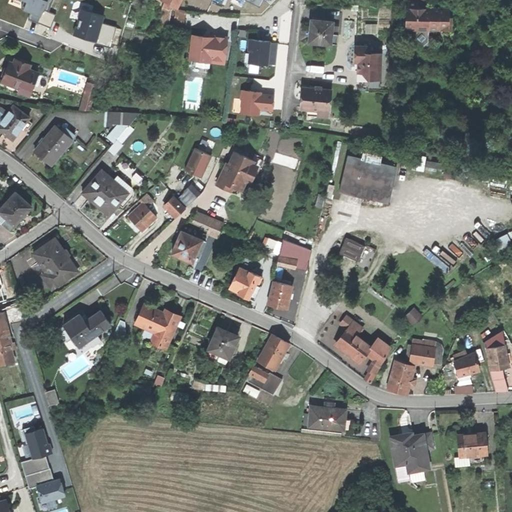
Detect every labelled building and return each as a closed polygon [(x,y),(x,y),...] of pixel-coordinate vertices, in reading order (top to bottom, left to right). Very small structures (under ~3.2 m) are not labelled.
[(30,17),(38,20),(42,9),(49,12),(53,0),(22,0),(24,1),(21,9),(31,13),(28,19),(29,20),(30,17)] [(240,0),(262,12),(268,0),(240,0)] [(429,40),(429,29),(439,30),(439,27),(448,27),(452,24),(452,18),(449,15),(449,9),(429,9),(429,10),(423,10),(418,9),(419,3),(407,2),(406,28),(412,28),(416,32),(413,36),(413,40),(421,49),(429,40)] [(56,14),(49,12),(42,9),(38,20),(37,23),(51,28),(56,14)] [(85,37),(96,41),(97,41),(102,23),(104,16),(81,9),(74,34),(85,37)] [(310,41),(339,44),(339,34),(332,34),(333,22),(322,21),(313,20),(310,41)] [(97,41),(96,41),(95,43),(111,47),(116,27),(102,23),(97,41)] [(211,62),(224,63),(228,38),(213,36),(213,38),(209,37),(193,35),(190,59),(193,59),(192,65),(210,67),(211,62)] [(267,63),(270,42),(270,41),(262,40),(249,39),(248,50),(250,50),(249,63),(267,65),(267,63)] [(270,42),(267,63),(276,64),(278,43),(270,42)] [(359,78),(381,79),(382,53),(371,53),(371,46),(356,46),(355,61),(359,61),(359,67),(359,78)] [(20,88),(30,92),(37,73),(28,69),(30,65),(15,59),(14,62),(14,64),(10,62),(2,82),(20,88)] [(97,87),(86,84),(80,111),(90,111),(97,87)] [(329,117),(331,91),(319,90),(305,88),(303,109),(308,109),(308,115),(329,117)] [(261,92),(242,90),(241,99),(243,99),(241,113),(261,115),(261,109),(273,110),(274,95),(262,94),(260,94),(261,92)] [(23,125),(28,119),(29,117),(14,105),(8,113),(0,122),(0,130),(3,132),(12,140),(23,125)] [(117,112),(105,112),(105,113),(104,124),(116,125),(117,112)] [(129,125),(139,113),(117,112),(116,125),(129,125)] [(33,123),(28,119),(23,125),(28,129),(33,123)] [(117,140),(129,125),(116,125),(107,137),(114,143),(117,140)] [(134,129),(129,125),(117,140),(121,144),(134,129)] [(51,165),(72,140),(63,133),(55,126),(44,139),(41,143),(34,151),(41,157),(51,165)] [(63,133),(72,140),(75,136),(67,129),(63,133)] [(111,146),(108,149),(114,155),(123,145),(121,144),(117,140),(114,143),(111,146)] [(211,156),(195,148),(185,170),(195,174),(201,177),(211,156)] [(254,160),(235,151),(229,165),(225,172),(223,171),(216,185),(230,191),(232,186),(240,190),(245,180),(252,180),(254,175),(256,176),(264,161),(256,157),(254,160)] [(363,152),(361,158),(379,162),(380,155),(363,152)] [(379,162),(361,158),(347,155),(339,191),(360,196),(388,202),(396,166),(379,162)] [(105,205),(112,212),(122,200),(129,193),(113,180),(102,170),(82,193),(91,200),(101,209),(105,205)] [(129,193),(122,200),(126,204),(133,196),(134,194),(134,192),(134,190),(132,188),(117,176),(113,180),(129,193)] [(185,191),(194,201),(200,195),(191,185),(185,191)] [(15,192),(0,209),(0,212),(7,219),(3,224),(10,230),(21,218),(22,219),(26,213),(31,206),(24,199),(15,192)] [(140,199),(143,203),(151,211),(157,205),(146,193),(140,199)] [(164,205),(169,211),(172,213),(176,218),(185,209),(173,197),(164,205)] [(151,211),(143,203),(128,216),(135,224),(141,231),(156,217),(151,211)] [(109,215),(112,212),(105,205),(101,209),(109,215)] [(212,227),(215,220),(197,212),(193,219),(204,224),(212,227)] [(204,224),(193,219),(191,218),(179,230),(181,231),(201,239),(204,234),(202,231),(204,224)] [(223,224),(215,220),(212,227),(209,233),(217,237),(223,224)] [(202,240),(201,239),(181,231),(172,253),(184,259),(193,262),(194,258),(202,240)] [(340,251),(360,261),(368,244),(348,235),(340,251)] [(261,248),(264,249),(269,238),(265,236),(261,248)] [(55,238),(34,253),(46,272),(42,275),(52,289),(78,271),(68,257),(70,254),(68,251),(67,249),(62,249),(55,238)] [(264,249),(273,253),(278,241),(269,238),(264,249)] [(202,240),(194,258),(198,260),(206,241),(202,240)] [(281,242),(278,241),(273,253),(279,255),(281,242)] [(278,264),(294,268),(296,260),(279,255),(278,264)] [(242,263),(239,268),(247,272),(247,270),(251,272),(254,266),(251,265),(250,267),(242,263)] [(244,296),(248,298),(254,287),(255,284),(258,285),(262,277),(251,272),(247,270),(247,272),(239,268),(230,287),(239,292),(238,293),(244,296)] [(278,307),(286,309),(289,299),(290,295),(292,286),(273,281),(268,304),(278,307)] [(260,290),(254,287),(248,298),(255,301),(260,290)] [(0,307),(1,312),(4,323),(22,318),(17,298),(0,302),(0,307)] [(144,304),(136,323),(155,332),(151,342),(166,348),(181,316),(172,312),(171,316),(164,312),(144,304)] [(405,317),(413,325),(423,316),(415,308),(405,317)] [(85,322),(80,314),(64,326),(78,346),(97,333),(110,324),(101,311),(93,317),(85,322)] [(4,323),(1,312),(0,312),(0,365),(15,361),(8,336),(4,323)] [(341,325),(347,329),(356,336),(362,328),(347,317),(341,325)] [(99,336),(97,333),(78,346),(64,326),(60,328),(60,331),(62,335),(65,338),(69,341),(71,340),(77,350),(89,342),(90,343),(93,342),(96,340),(99,336)] [(218,328),(209,348),(218,352),(229,357),(238,336),(229,332),(218,328)] [(356,336),(347,329),(336,344),(348,353),(360,362),(367,353),(372,347),(356,336)] [(261,354),(278,363),(289,343),(282,339),(272,334),(261,354)] [(410,361),(434,364),(434,362),(435,347),(423,346),(423,341),(413,339),(410,361)] [(375,359),(381,363),(390,349),(377,340),(372,347),(367,353),(375,359)] [(436,342),(423,341),(423,346),(435,347),(434,362),(440,362),(442,350),(442,347),(441,346),(439,344),(436,342)] [(486,347),(490,370),(503,368),(509,367),(507,358),(505,344),(486,347)] [(218,352),(209,348),(206,354),(215,358),(218,352)] [(226,363),(229,357),(218,352),(215,358),(226,363)] [(458,376),(479,371),(477,363),(475,352),(466,356),(457,360),(453,361),(458,376)] [(455,355),(457,360),(466,356),(464,352),(455,355)] [(278,363),(261,354),(258,359),(275,369),(278,363)] [(381,363),(375,359),(368,371),(370,372),(365,379),(370,383),(381,363)] [(412,378),(415,366),(396,360),(387,389),(407,395),(410,384),(412,378)] [(267,374),(253,367),(246,379),(274,395),(283,380),(268,373),(267,374)] [(503,368),(490,370),(492,379),(505,378),(503,368)] [(158,376),(155,383),(161,386),(164,379),(158,376)] [(496,392),(508,391),(505,378),(492,379),(496,392)] [(146,386),(136,385),(135,392),(145,393),(146,386)] [(55,389),(45,392),(49,406),(59,403),(55,389)] [(324,407),(311,406),(311,409),(310,414),(309,425),(309,426),(346,430),(347,419),(344,419),(345,410),(335,408),(330,408),(324,407)] [(33,458),(46,454),(50,453),(47,444),(42,428),(36,430),(34,425),(22,429),(26,443),(29,442),(33,458)] [(403,434),(390,437),(395,466),(407,463),(408,472),(429,468),(426,450),(433,449),(431,433),(413,436),(403,438),(403,434)] [(459,456),(469,455),(484,454),(487,454),(486,434),(470,435),(468,435),(468,434),(457,435),(459,456)] [(54,481),(46,454),(33,458),(21,462),(29,488),(37,486),(54,481)] [(484,454),(469,455),(470,465),(470,466),(485,464),(484,454)] [(454,457),(455,466),(470,465),(469,455),(459,456),(454,457)] [(410,480),(408,472),(407,463),(395,466),(398,482),(410,480)] [(54,481),(37,486),(42,502),(65,495),(62,487),(60,479),(54,481)] [(0,487),(0,511),(11,511),(11,509),(8,499),(4,500),(0,487)]
